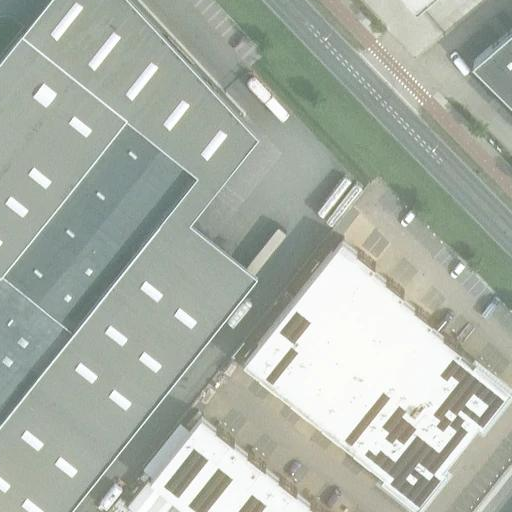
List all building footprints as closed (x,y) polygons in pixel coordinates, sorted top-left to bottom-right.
[(511,27),(473,61),(511,100),(511,27)] [(0,511),(65,511),(247,285),(162,217),(201,168),(23,28),(0,56),(0,511)] [(375,262),(342,236),(244,359),(417,497),(505,386),(459,349),(461,346),(430,321),(433,318),(401,293),(404,290),(373,265),(375,262)] [(195,511),(194,511),(195,511),(323,511),(325,511),(202,412),(151,476),(195,511)] [(182,419),(145,466),(154,472),(191,425),(182,419)] [(149,477),(128,503),(139,511),(188,511),(190,510),(149,477)]
